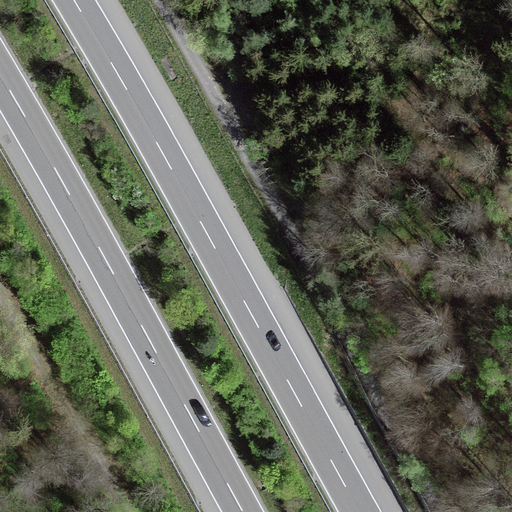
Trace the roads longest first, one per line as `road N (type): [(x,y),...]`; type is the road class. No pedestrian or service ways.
road 1 (motorway): [(359,511),(73,0)]
road 2 (track): [(439,511),(159,0)]
road 3 (motorway): [(0,74),(242,511)]
road 4 (track): [(129,511),(0,292)]
